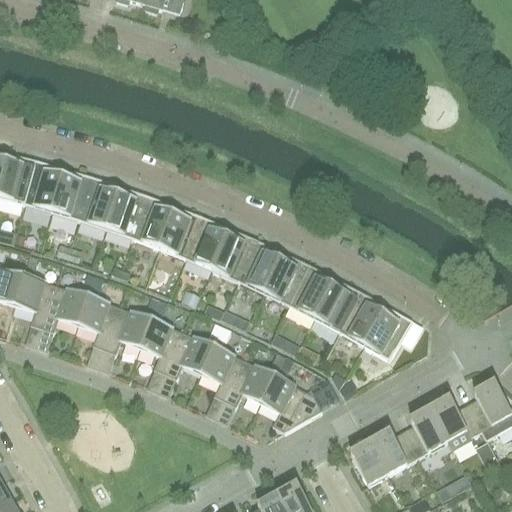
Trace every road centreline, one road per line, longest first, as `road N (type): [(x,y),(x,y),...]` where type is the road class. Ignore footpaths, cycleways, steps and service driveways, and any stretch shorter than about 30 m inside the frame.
road 1 (residential): [(511,217),(371,133),(292,98),(95,27),(0,5)]
road 2 (residential): [(482,345),(373,273),(264,219),(152,174),(0,130)]
road 3 (residential): [(0,353),(164,407),(244,450),(262,472)]
road 4 (residential): [(312,443),(482,345)]
